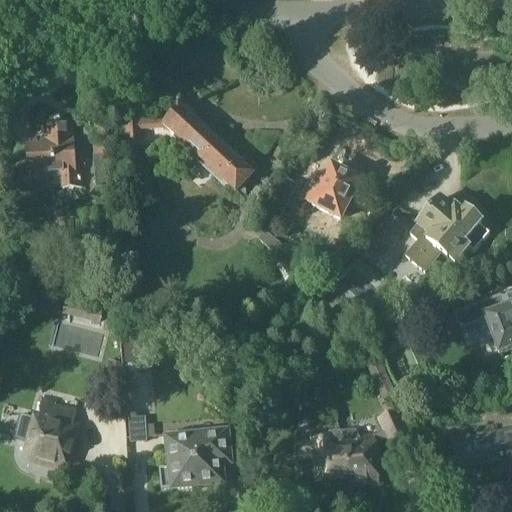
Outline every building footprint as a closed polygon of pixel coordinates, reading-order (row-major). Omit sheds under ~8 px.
[(254,177),(223,149),(194,122),(198,117),(187,107),(184,110),(182,109),(171,121),(142,122),(142,119),(125,120),(127,150),(143,150),(142,132),(168,131),(237,196),(254,177)] [(64,191),(83,190),(83,174),(77,175),(75,122),(43,123),(43,131),(48,131),(48,142),(27,143),(29,183),(42,182),(41,179),(63,177),(64,191)] [(92,145),(95,189),(113,188),(109,143),(92,145)] [(359,196),(362,192),(360,186),(361,184),(333,169),(327,182),(317,176),(303,202),(341,222),(354,198),(359,196)] [(282,219),(298,188),(287,182),(271,214),(282,219)] [(474,255),(490,236),(480,228),(482,226),(480,224),(479,219),(474,214),(470,215),(467,213),(464,216),(456,209),(454,211),(441,200),(418,227),(419,228),(411,237),(419,244),(407,258),(426,275),(442,255),(456,267),(469,251),(474,255)] [(384,257),(406,231),(389,216),(367,243),(384,257)] [(267,233),(259,242),(276,256),(283,247),(267,233)] [(0,278),(9,276),(0,244),(0,278)] [(493,300),(474,307),(486,338),(491,337),(498,355),(511,350),(511,303),(503,307),(504,309),(497,312),(493,300)] [(397,325),(372,340),(377,352),(404,340),(397,325)] [(354,332),(339,339),(348,358),(363,351),(354,332)] [(124,347),(125,363),(147,361),(145,345),(124,347)] [(120,365),(109,362),(106,374),(118,376),(120,365)] [(31,465),(33,466),(67,475),(78,432),(73,431),(78,415),(56,409),(58,404),(46,401),(40,422),(35,420),(35,422),(22,418),(15,442),(28,445),(26,455),(26,456),(26,457),(26,459),(26,460),(27,461),(28,463),(29,464),(31,465)] [(356,432),(346,433),(346,443),(347,452),(349,483),(349,491),(379,489),(376,448),(388,443),(390,446),(408,437),(397,413),(379,422),(385,434),(375,439),(375,438),(359,439),(356,432)] [(145,419),(128,420),(130,445),(147,444),(145,419)] [(511,430),(451,440),(452,441),(453,446),(456,465),(500,459),(503,459),(501,450),(511,448),(511,430)] [(300,446),(301,460),(315,460),(316,485),(349,483),(347,452),(346,443),(342,433),(329,434),(329,437),(312,438),(312,446),(300,446)] [(226,440),(223,440),(190,444),(189,434),(170,436),(173,471),(160,472),(163,493),(177,491),(178,492),(181,494),(194,493),(196,490),(196,489),(222,487),(220,468),(229,467),(226,440)] [(250,475),(265,471),(261,453),(246,457),(250,475)]
